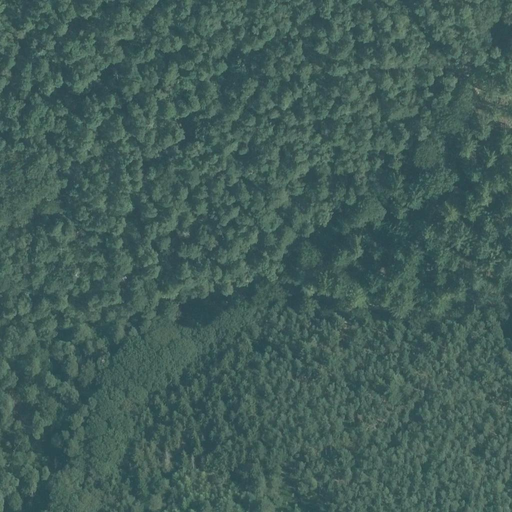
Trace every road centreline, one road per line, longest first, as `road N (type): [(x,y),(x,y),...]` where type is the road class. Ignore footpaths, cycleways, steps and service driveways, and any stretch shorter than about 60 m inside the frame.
road 1 (tertiary): [(0,335),(236,288),(271,265),(430,120),(505,0)]
road 2 (track): [(66,511),(126,396),(156,365),(270,287)]
road 3 (track): [(511,324),(270,287)]
